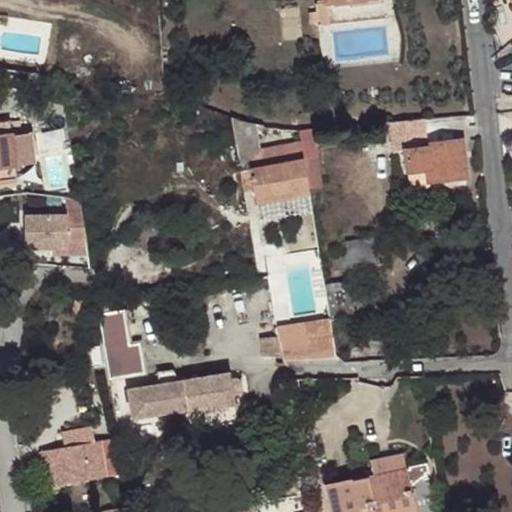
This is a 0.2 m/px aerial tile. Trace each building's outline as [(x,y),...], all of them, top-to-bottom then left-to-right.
[(317,11),(318,24),(318,26),(331,24),(328,3),(326,3),(316,5),(317,11)] [(309,11),(311,24),(318,24),(317,11),(309,11)] [(38,73),(0,67),(0,86),(36,91),(38,73)] [(0,179),(17,178),(13,153),(23,151),(21,135),(10,137),(7,120),(1,122),(0,115),(0,179)] [(309,188),(308,183),(304,159),(301,142),(260,149),(255,123),(243,121),(231,116),(241,170),(250,169),(256,203),(310,194),(309,188)] [(427,144),(424,120),(390,123),(393,152),(406,150),(409,182),(430,179),(466,175),(461,141),(427,144)] [(304,159),(319,157),(315,128),(299,130),(301,142),(304,159)] [(308,183),(323,182),(319,157),(304,159),(308,183)] [(432,187),(430,179),(409,182),(411,189),(432,187)] [(68,216),(27,219),(29,247),(69,244),(69,237),(86,235),(82,192),(66,193),(68,216)] [(333,255),(335,270),(358,267),(380,263),(375,238),(339,244),(341,254),(333,255)] [(349,281),(325,284),(329,312),(331,319),(354,314),(352,295),(357,294),(355,285),(350,286),(349,281)] [(329,312),(325,284),(315,286),(319,314),(329,312)] [(99,314),(109,378),(145,372),(140,342),(130,343),(124,309),(99,314)] [(311,334),(312,358),(336,356),(335,344),(332,326),(309,328),(308,334),(311,334)] [(278,335),(282,359),(312,358),(311,334),(308,334),(278,335)] [(190,427),(237,419),(234,398),(240,394),(242,392),(242,388),(241,383),(239,379),(236,377),(233,377),(230,378),(229,372),(176,381),(174,370),(158,372),(159,383),(146,386),(144,385),(128,387),(133,417),(156,412),(159,414),(187,408),(190,427)] [(52,485),(125,472),(119,437),(40,451),(43,466),(48,464),(52,485)] [(379,467),(379,475),(401,471),(395,459),(379,467)] [(351,481),(350,480),(327,485),(332,511),(414,511),(406,470),(401,471),(379,475),(351,481)]
